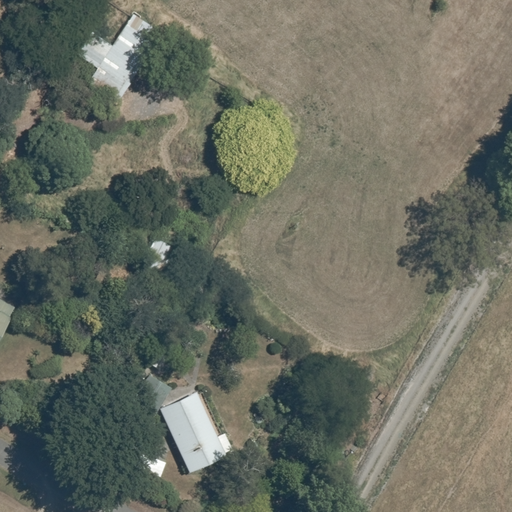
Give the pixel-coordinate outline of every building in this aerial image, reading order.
[(155,41),(128,23),(114,43),(95,31),(79,54),(99,67),(85,89),(112,107),(155,41)] [(186,254),(152,238),(138,268),(171,284),(186,254)] [(0,335),(10,317),(9,316),(14,307),(0,299),(0,335)] [(169,386),(148,374),(129,406),(150,419),(169,386)] [(159,407),(188,473),(226,456),(198,391),(159,407)]
